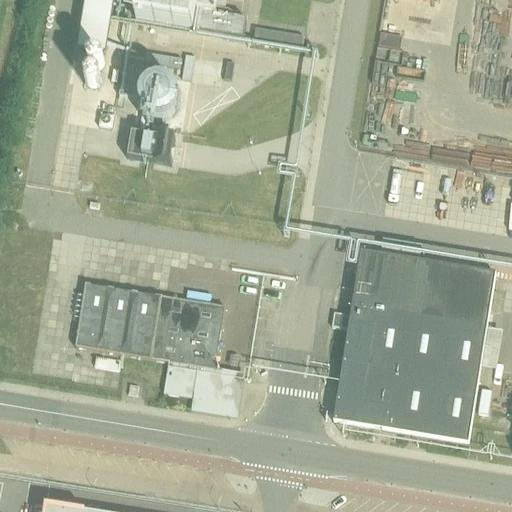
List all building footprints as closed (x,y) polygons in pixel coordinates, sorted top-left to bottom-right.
[(247,22),(216,17),(218,0),(140,0),(136,24),(244,42),(245,34),(247,22)] [(302,51),(304,39),(256,31),(254,43),(302,51)] [(176,141),(132,134),(128,160),(172,168),(176,141)] [(335,315),(332,329),(341,330),(341,329),(349,331),(334,424),(374,430),(374,428),(383,430),(382,432),(469,446),(496,277),(362,255),(351,319),(343,317),(343,316),(335,315)] [(218,371),(215,370),(224,311),(226,311),(226,309),(156,298),(156,299),(138,296),(139,295),(133,294),(132,295),(115,292),(115,291),(109,290),(109,291),(91,288),(91,287),(86,286),(76,350),(169,365),(164,396),(201,402),(201,407),(232,413),(235,391),(225,390),(228,374),(222,374),(222,371),(221,371),(220,373),(218,372),(218,371)]
